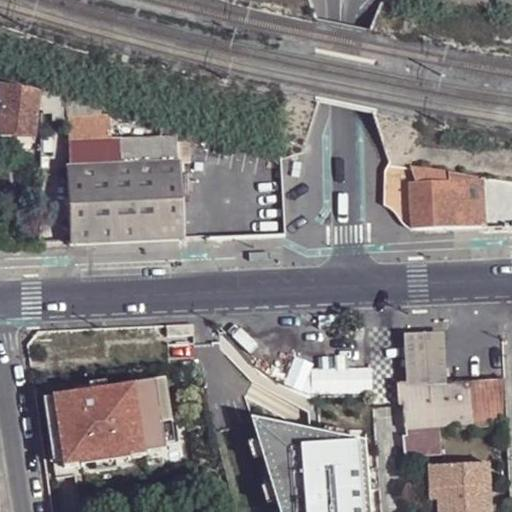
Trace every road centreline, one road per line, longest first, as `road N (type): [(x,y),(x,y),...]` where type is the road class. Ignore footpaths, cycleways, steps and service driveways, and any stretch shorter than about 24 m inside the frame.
road 1 (secondary): [(0,301),(347,286)]
road 2 (residential): [(343,0),(347,286)]
road 3 (residential): [(0,325),(28,511)]
road 4 (secondary): [(347,286),(511,279)]
